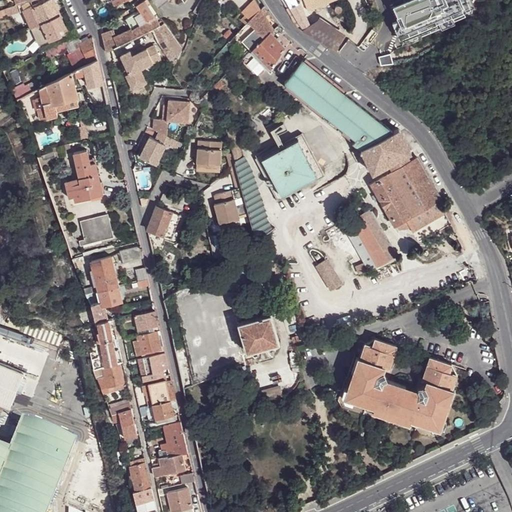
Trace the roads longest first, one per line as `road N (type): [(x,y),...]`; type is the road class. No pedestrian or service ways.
road 1 (unclassified): [(76,0),(96,31),(208,511)]
road 2 (tertiary): [(511,347),(481,233),(421,131),(283,20),(270,0)]
road 3 (tertiary): [(342,511),(511,426)]
road 4 (residential): [(161,511),(120,335)]
